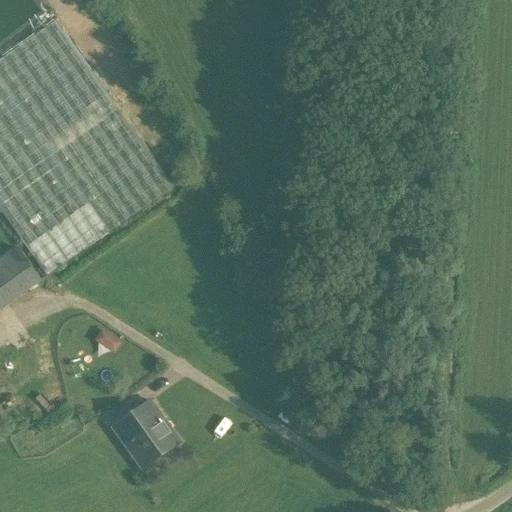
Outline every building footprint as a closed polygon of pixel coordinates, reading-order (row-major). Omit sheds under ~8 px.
[(56,0),(97,56),(94,58),(119,94),(136,82),(76,0),(56,0)] [(173,187),(56,21),(0,60),(0,209),(47,276),(173,187)] [(0,312),(9,306),(0,293),(0,312)] [(96,339),(116,354),(125,342),(105,327),(96,339)] [(141,469),(179,442),(149,400),(111,428),(141,469)]
